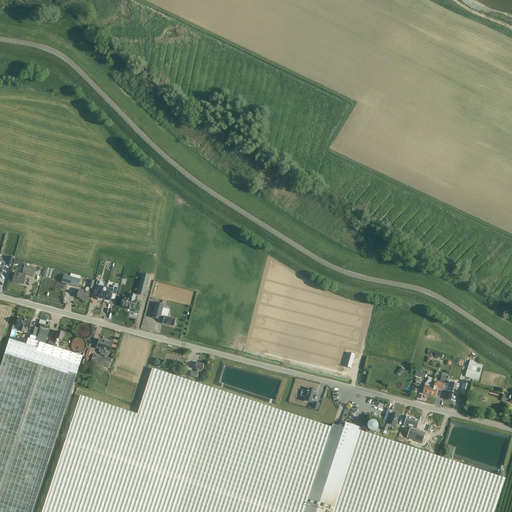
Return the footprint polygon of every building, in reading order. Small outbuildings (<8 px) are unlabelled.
[(36,268),(24,265),(22,273),(33,276),(36,268)] [(50,278),(52,269),(45,268),(44,277),(50,278)] [(25,276),(14,273),(12,282),(23,285),(25,276)] [(63,275),(61,283),(78,287),(80,279),(63,275)] [(141,279),(137,294),(143,296),(147,280),(141,279)] [(78,290),(76,297),(83,299),(82,300),(87,301),(89,293),(90,289),(92,289),(94,281),(90,280),(88,288),(86,287),(85,292),(78,290)] [(103,300),(106,288),(100,287),(101,281),(97,280),(94,291),(98,292),(96,298),(97,299),(97,300),(101,301),(102,300),(103,300)] [(106,288),(103,300),(104,301),(104,302),(108,303),(108,302),(109,302),(111,296),(115,297),(118,287),(113,286),(112,290),(106,288)] [(122,298),(120,306),(127,308),(131,309),(131,308),(134,309),(136,302),(133,301),(134,299),(129,298),(129,300),(122,298)] [(155,303),(151,317),(159,319),(163,305),(155,303)] [(119,320),(128,321),(130,311),(115,308),(114,314),(120,315),(119,320)] [(175,320),(164,317),(162,323),(173,326),(175,320)] [(23,319),(18,318),(17,320),(16,321),(16,324),(16,326),(20,327),(19,331),(24,332),(25,329),(31,330),(29,335),(30,335),(29,338),(33,340),(36,341),(37,337),(35,337),(37,329),(31,327),(29,327),(31,321),(26,320),(23,319)] [(0,367),(0,511),(31,511),(83,356),(56,348),(47,345),(45,344),(48,333),(39,330),(37,337),(36,341),(33,340),(29,338),(28,338),(27,340),(26,344),(9,339),(0,367)] [(47,345),(56,348),(58,344),(59,344),(59,341),(60,341),(61,341),(64,333),(57,331),(55,339),(54,339),(53,342),(49,340),(47,345)] [(113,342),(98,337),(95,348),(101,350),(100,355),(108,357),(113,342)] [(88,360),(91,350),(88,349),(85,359),(81,371),(82,371),(81,372),(83,373),(86,363),(88,363),(88,360)] [(344,367),(351,368),(355,355),(348,353),(344,367)] [(98,356),(96,364),(108,368),(111,360),(98,356)] [(470,362),(465,377),(478,381),(479,379),(482,368),(483,366),(470,362)] [(204,365),(197,363),(195,369),(196,369),(195,372),(192,371),(190,377),(197,379),(200,370),(203,371),(204,365)] [(452,366),(450,372),(460,375),(462,369),(452,366)] [(81,396),(42,511),(494,511),(505,479),(367,434),(360,431),(361,428),(356,426),(355,426),(354,428),(351,427),(352,425),(351,425),(346,423),(344,429),(339,427),(333,425),(332,428),(204,386),(168,374),(153,369),(138,415),(81,396)] [(428,381),(427,381),(426,383),(425,383),(424,386),(423,394),(429,395),(431,386),(432,378),(429,377),(428,381)] [(429,395),(436,397),(438,389),(443,390),(444,384),(437,382),(436,384),(434,384),(433,386),(431,386),(429,395)] [(449,396),(448,400),(454,401),(455,397),(456,393),(456,394),(457,394),(459,385),(451,383),(449,388),(448,391),(449,392),(450,392),(449,396)] [(460,394),(468,396),(470,385),(462,384),(460,394)] [(308,397),(307,401),(315,403),(316,400),(317,396),(318,392),(311,389),(309,393),(307,397),(308,397)] [(510,402),(511,402),(511,393),(511,394),(510,393),(509,396),(503,394),(501,401),(507,403),(507,401),(510,402)] [(383,433),(386,435),(387,432),(390,425),(389,425),(389,424),(395,426),(399,416),(393,413),(390,420),(389,420),(388,424),(387,425),(384,424),(382,429),(384,430),(383,433)] [(422,435),(415,432),(416,429),(419,422),(414,420),(407,417),(405,425),(411,428),(410,430),(409,430),(407,438),(399,435),(397,441),(437,455),(441,442),(421,436),(422,435)] [(373,433),(377,425),(369,421),(365,429),(373,433)]
